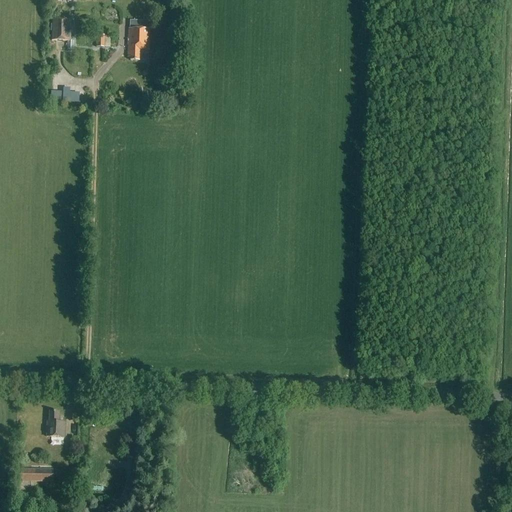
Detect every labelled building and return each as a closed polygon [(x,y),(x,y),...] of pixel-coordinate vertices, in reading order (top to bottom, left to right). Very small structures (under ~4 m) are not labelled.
[(69,42),(70,21),(52,20),(51,41),(69,42)] [(129,21),(128,29),(127,58),(130,58),(130,61),(139,61),(139,50),(148,51),(149,22),(129,21)] [(96,35),(95,48),(110,48),(110,36),(96,35)] [(54,101),(78,102),(78,92),(54,91),(54,101)] [(47,422),(46,437),(64,438),(64,423),(58,423),(58,413),(49,412),(49,423),(47,422)] [(29,483),(53,483),(53,471),(30,470),(30,469),(16,468),(15,486),(29,487),(29,483)]
